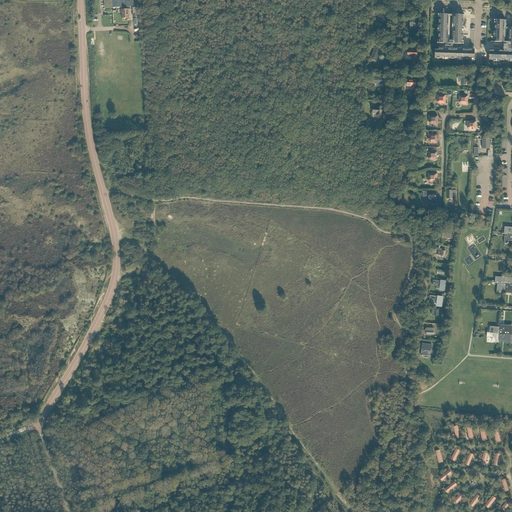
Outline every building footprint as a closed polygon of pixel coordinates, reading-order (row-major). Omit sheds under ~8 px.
[(123,10),(129,9),(128,7),(134,6),(134,1),(126,1),(125,0),(104,0),(106,8),(123,7),(123,10)] [(129,9),(123,10),(122,10),(122,19),(126,19),(126,21),(130,20),(129,9)] [(454,15),(453,41),(448,41),(449,15),(438,15),(438,18),(439,18),(439,26),(438,26),(438,32),(439,32),(438,40),(437,40),(437,44),(444,44),(444,46),(456,47),(457,44),(463,45),(463,41),(462,41),(463,33),(464,33),(464,27),(463,27),(463,19),(464,19),(464,15),(461,13),(458,15),(454,15)] [(378,14),(377,23),(382,23),(382,26),(386,26),(386,15),(378,14)] [(511,28),(509,28),(509,43),(504,43),(504,21),(494,21),(494,24),(495,24),(494,32),(493,32),(493,38),(494,38),(494,43),(501,43),(501,45),(503,46),(503,51),(489,51),(488,61),(493,61),(493,62),(499,62),(499,61),(507,61),(507,62),(511,62),(511,28)] [(375,47),(371,57),(373,58),(373,60),(376,61),(379,54),(381,55),(382,50),(378,49),(378,48),(375,47)] [(435,50),(435,59),(442,59),(442,60),(448,60),(448,59),(456,59),(456,60),(462,61),(462,60),(471,60),(471,61),(474,61),(474,50),(438,49),(438,50),(435,50)] [(408,50),(407,56),(412,57),(412,60),(416,60),(416,57),(417,51),(414,51),(414,50),(412,50),(412,51),(408,50)] [(407,80),(407,87),(411,87),(411,90),(416,90),(416,87),(416,80),(412,80),(412,79),(410,79),(410,80),(407,80)] [(437,95),(436,102),(438,104),(445,104),(445,95),(444,95),(444,92),(439,91),(439,95),(437,95)] [(459,96),(458,103),(460,104),(467,105),(467,96),(459,96)] [(373,107),(372,113),(376,114),(376,115),(382,115),(383,107),(377,106),(377,108),(373,107)] [(406,114),(406,117),(410,117),(410,122),(415,122),(415,110),(407,110),(407,114),(406,114)] [(429,115),(428,122),(430,124),(437,124),(437,116),(429,115)] [(467,121),(466,128),(468,130),(475,130),(475,122),(467,121)] [(428,134),(428,141),(430,142),(436,142),(437,134),(428,134)] [(428,151),(428,158),(429,160),(432,160),(435,161),(435,160),(436,160),(436,157),(437,157),(437,155),(436,155),(436,152),(435,152),(435,148),(429,148),(429,151),(428,151)] [(426,169),(425,173),(428,173),(427,180),(429,182),(436,182),(436,173),(434,173),(434,170),(426,169)] [(427,200),(429,201),(429,204),(435,204),(436,193),(427,193),(427,200)] [(444,230),(442,238),(450,240),(452,231),(444,230)] [(440,248),(438,258),(446,259),(447,254),(451,255),(452,250),(440,248)] [(446,282),(433,280),(432,285),(440,286),(440,290),(444,291),(446,282)] [(506,284),(497,283),(496,292),(501,292),(501,291),(505,292),(506,284)] [(441,307),(443,297),(430,296),(429,301),(437,302),(437,306),(441,307)] [(499,327),(498,334),(507,334),(511,335),(511,327),(499,326),(499,327)] [(487,333),(486,337),(487,336),(489,337),(493,338),(493,342),(496,342),(496,344),(498,344),(498,342),(498,341),(498,334),(488,333),(487,333)] [(507,334),(498,334),(498,341),(506,342),(506,343),(510,343),(511,335),(507,334)] [(431,345),(422,343),(421,355),(421,356),(422,356),(428,356),(429,351),(430,351),(431,345)] [(458,426),(453,428),(457,440),(462,438),(458,426)] [(460,452),(456,450),(451,460),(455,462),(460,452)] [(440,451),(435,452),(439,465),(443,463),(440,451)] [(473,456),(469,454),(465,465),(468,467),(473,456)] [(452,475),(449,471),(439,479),(442,483),(452,475)] [(452,484),(444,490),(448,494),(455,488),(452,484)] [(460,494),(452,503),(456,506),(464,498),(460,494)] [(480,498),(476,495),(469,505),(473,508),(480,498)] [(496,498),(493,496),(485,506),(489,508),(496,498)] [(511,502),(508,499),(501,509),(505,511),(511,502)]
